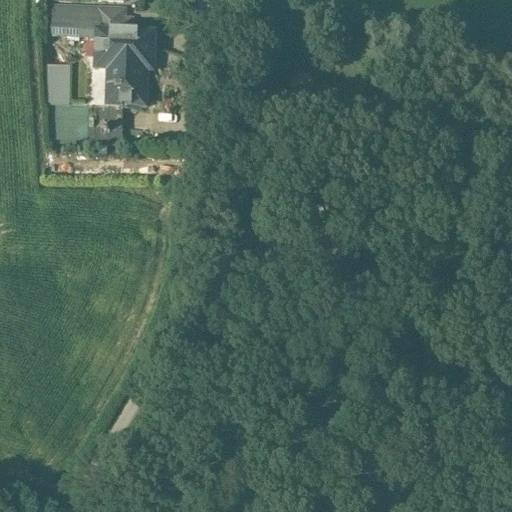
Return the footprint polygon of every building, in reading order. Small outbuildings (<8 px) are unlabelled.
[(125,13),(54,10),(53,38),(97,40),(97,33),(134,34),(134,22),(125,22),(125,13)] [(134,34),(97,33),(97,40),(96,59),(109,60),(108,72),(118,73),(117,108),(123,109),(146,109),(148,74),(154,74),(155,35),(134,34)] [(44,66),(45,105),(69,105),(68,66),(44,66)] [(88,107),(53,106),(52,142),(87,144),(87,133),(88,107)] [(117,108),(88,107),(87,133),(122,134),(123,109),(117,108)] [(122,134),(87,133),(87,144),(121,147),(122,134)]
